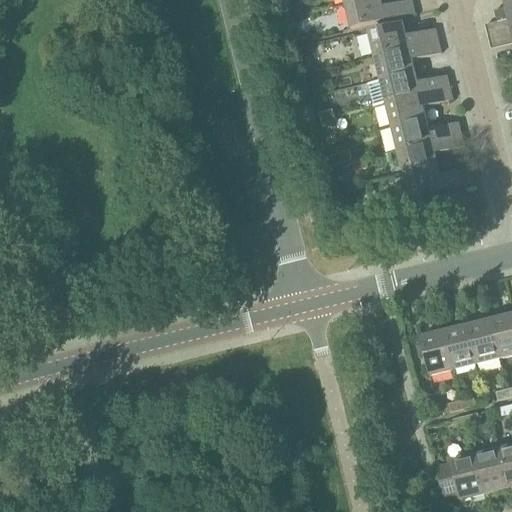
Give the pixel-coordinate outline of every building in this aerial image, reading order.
[(296,0),(286,0),(290,10),(299,7),(296,0)] [(382,10),(379,0),(373,0),(344,7),(350,31),(415,16),(411,3),(382,10)] [(511,2),(503,5),(505,12),(508,23),(511,36),(511,40),(511,2)] [(494,15),(497,25),(508,23),(505,12),(494,15)] [(508,23),(497,25),(485,28),(488,41),(511,36),(508,23)] [(368,35),(374,60),(439,44),(436,32),(406,39),(403,27),(368,35)] [(511,40),(511,36),(488,41),(491,52),(511,47),(511,40)] [(374,60),(379,83),(415,74),(412,63),(442,56),(439,44),(374,60)] [(385,106),(450,90),(447,78),(418,86),(415,74),(379,83),(380,83),(368,86),(373,109),(385,106)] [(312,88),(315,99),(325,96),(322,86),(312,88)] [(453,102),(450,90),(385,106),(391,130),(426,121),(423,110),(453,102)] [(332,111),(318,115),(320,123),(334,119),(332,111)] [(322,129),(336,126),(334,119),(320,123),(322,129)] [(429,132),(426,121),(391,130),(396,152),(461,136),(459,125),(429,132)] [(465,149),(461,136),(396,152),(402,176),(437,168),(435,156),(465,149)] [(336,156),(330,157),(333,168),(338,166),(336,156)] [(353,165),(355,174),(368,171),(366,162),(353,165)] [(440,179),(437,168),(402,176),(408,200),(473,184),(470,172),(440,179)] [(357,229),(370,226),(367,214),(354,217),(357,229)] [(511,317),(491,322),(501,361),(511,358),(511,317)] [(491,322),(468,328),(477,367),(501,361),(491,322)] [(454,372),(477,367),(468,328),(444,334),(454,372)] [(430,378),(454,372),(444,334),(421,339),(430,378)] [(498,403),(510,400),(508,392),(496,395),(498,403)] [(474,400),(461,403),(464,412),(476,409),(474,400)] [(451,415),(464,412),(461,403),(449,406),(451,415)] [(502,419),(511,416),(511,407),(500,411),(502,419)] [(479,425),(477,416),(465,419),(467,427),(479,425)] [(455,430),(467,427),(465,419),(453,422),(455,430)] [(511,448),(498,452),(508,491),(511,489),(511,448)] [(498,452),(475,458),(484,496),(508,491),(498,452)] [(460,502),(484,496),(475,458),(451,464),(451,465),(436,469),(444,500),(459,496),(460,502)]
